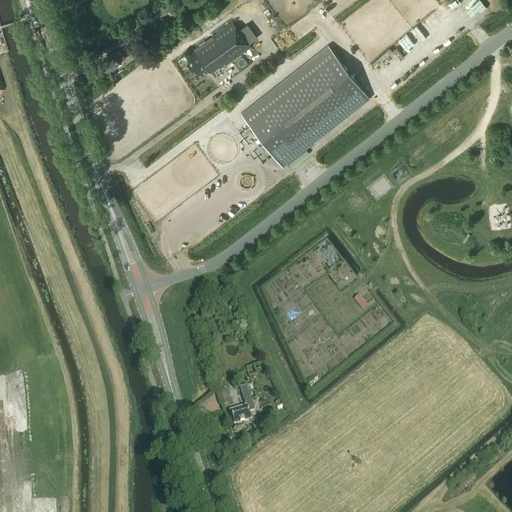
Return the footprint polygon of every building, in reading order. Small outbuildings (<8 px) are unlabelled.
[(145,35),(174,14),(165,1),(135,22),(145,35)] [(207,40),(186,56),(189,61),(186,62),(197,78),(208,70),(210,73),(218,67),(219,68),(223,66),(242,53),(251,46),(249,44),(233,22),(207,40)] [(260,146),(264,142),(283,166),(370,98),(328,45),(241,113),(260,137),(256,140),(260,146)] [(377,66),(394,49),(390,45),(373,62),(377,66)] [(125,58),(119,49),(114,53),(113,53),(100,63),(107,72),(120,62),(125,58)] [(359,296),(355,300),(364,311),(368,308),(359,296)] [(255,411),(247,387),(240,389),(246,407),(230,412),(235,426),(251,421),(249,413),(255,411)] [(216,395),(220,407),(231,403),(227,392),(216,395)]
